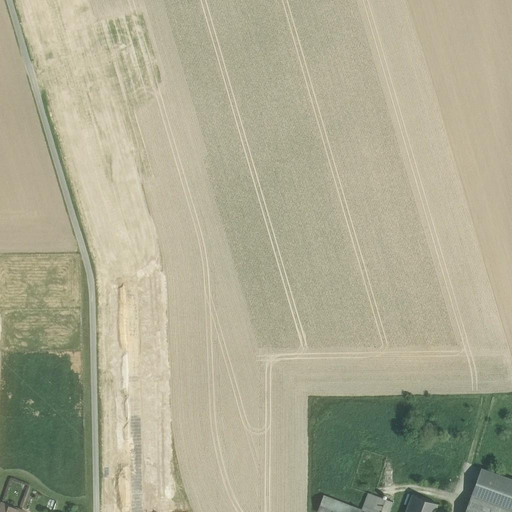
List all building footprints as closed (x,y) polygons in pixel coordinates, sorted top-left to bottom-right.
[(511,479),(482,468),(472,496),(511,511),(511,479)] [(360,511),(389,511),(393,502),(368,493),(362,510),(360,511)] [(434,511),(438,504),(413,494),(405,511),(434,511)] [(360,511),(362,510),(323,495),(317,511),(360,511)] [(511,511),(472,496),(465,511),(511,511)] [(25,511),(26,511),(1,502),(0,505),(0,511),(25,511)]
